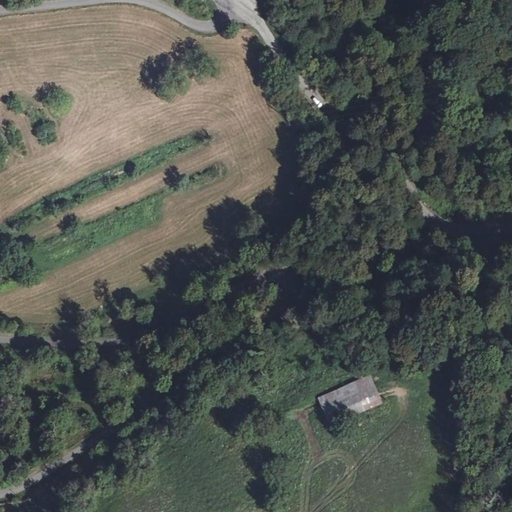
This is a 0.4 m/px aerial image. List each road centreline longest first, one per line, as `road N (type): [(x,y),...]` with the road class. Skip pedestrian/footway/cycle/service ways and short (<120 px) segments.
road 1 (unclassified): [(0,339),(63,345),(124,338),(274,272),(300,294),(296,309),(33,482),(0,494)]
road 2 (tertiary): [(235,4),(329,111),(407,178),(430,221),(511,225)]
